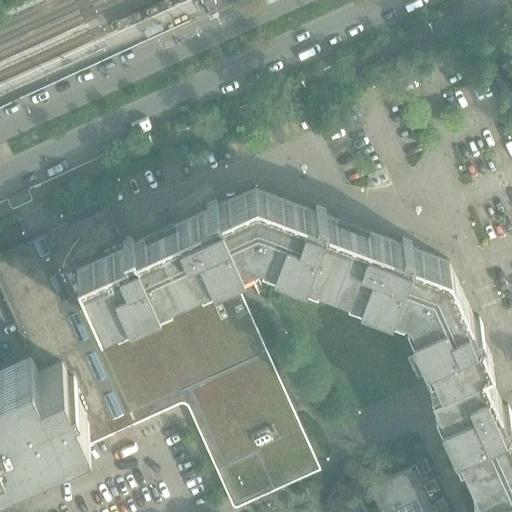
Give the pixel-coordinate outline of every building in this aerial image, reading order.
[(236,0),(203,0),(209,12),(236,0)] [(256,244),(255,186),(217,203),(216,199),(211,201),(206,203),(208,207),(161,228),(183,277),(225,258),(233,254),(236,261),(238,261),(254,253),(253,250),(257,248),(256,244)] [(331,276),(351,223),(324,212),(326,208),(316,204),(314,208),(255,186),(256,244),(257,248),(260,249),(259,253),(315,274),(316,270),(331,276)] [(119,234),(107,206),(47,233),(60,261),(119,234)] [(409,301),(448,259),(410,245),(412,241),(402,237),(400,241),(351,223),(331,276),(347,282),(345,286),(401,306),(402,303),(406,304),(409,301)] [(183,277),(161,228),(133,241),(132,237),(123,241),(119,234),(60,261),(87,321),(183,277)] [(5,241),(0,243),(0,286),(41,268),(29,241),(8,250),(5,241)] [(294,410),(241,293),(238,286),(230,268),(228,264),(225,258),(183,277),(87,321),(113,380),(114,380),(128,412),(187,386),(222,464),(248,452),(257,448),(266,468),(273,483),(318,462),(303,429),(296,415),(294,410)] [(483,325),(479,315),(475,317),(448,259),(409,301),(406,304),(408,308),(404,310),(429,364),(432,362),(435,368),(422,374),(426,382),(442,375),(443,376),(482,358),(491,354),(479,327),(483,325)] [(51,289),(41,268),(0,286),(10,308),(51,289)] [(60,309),(51,289),(10,308),(19,328),(60,309)] [(27,346),(68,327),(60,309),(19,328),(27,346)] [(81,356),(68,327),(27,346),(31,356),(38,370),(61,360),(63,364),(81,356)] [(92,428),(84,412),(70,382),(74,380),(72,373),(71,371),(67,374),(63,364),(61,360),(38,370),(31,356),(0,369),(0,469),(92,428)] [(81,356),(63,364),(67,374),(71,371),(72,373),(86,367),(81,356)] [(511,413),(507,403),(503,405),(482,358),(443,376),(442,375),(426,382),(464,466),(511,444),(511,424),(508,415),(511,413)] [(110,420),(95,388),(86,367),(72,373),(74,380),(70,382),(84,412),(92,428),(110,420)] [(511,511),(511,444),(464,466),(484,511),(511,511)] [(273,483),(266,468),(257,448),(248,452),(222,464),(238,499),(273,483)] [(420,484),(416,475),(430,469),(425,458),(372,482),(381,502),(420,484)] [(411,511),(429,504),(424,495),(439,488),(434,478),(420,484),(381,502),(386,511),(411,511)] [(439,511),(448,508),(443,498),(429,504),(411,511),(439,511)]
